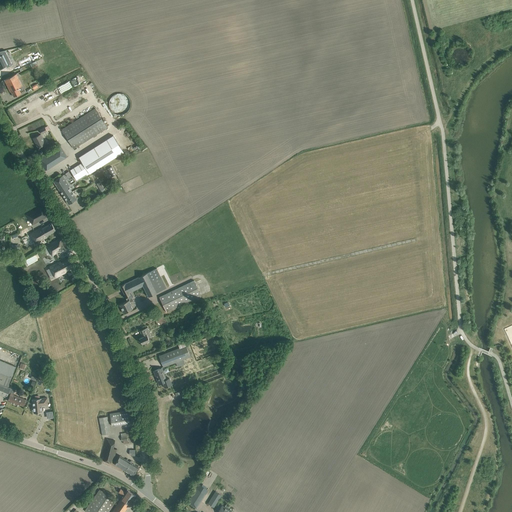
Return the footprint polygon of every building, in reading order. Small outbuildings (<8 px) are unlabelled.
[(11,62),(7,54),(7,53),(2,55),(0,56),(0,68),(4,67),(6,66),(7,67),(6,67),(6,68),(13,65),(12,65),(11,63),(11,62)] [(18,63),(21,68),(31,63),(29,58),(18,63)] [(16,73),(9,77),(4,79),(10,91),(11,91),(18,87),(18,88),(23,86),(16,73)] [(21,93),(18,88),(18,87),(11,91),(14,97),(21,93)] [(119,95),(118,95),(117,95),(116,95),(115,96),(114,96),(113,97),(112,97),(112,98),(111,99),(110,99),(110,100),(109,101),(109,102),(109,103),(109,104),(108,105),(109,106),(109,107),(109,108),(109,109),(110,110),(110,111),(111,112),(111,113),(112,113),(113,114),(114,115),(115,115),(116,116),(117,116),(118,116),(119,116),(120,116),(121,116),(122,116),(123,116),(124,115),(125,115),(125,114),(126,113),(127,113),(128,112),(128,111),(129,110),(129,109),(129,108),(130,107),(130,106),(130,105),(130,104),(130,103),(129,102),(129,101),(129,100),(128,99),(127,99),(127,98),(126,97),(125,96),(124,96),(123,96),(122,95),(121,95),(120,95),(119,95)] [(62,129),(74,149),(107,127),(95,108),(62,129)] [(45,144),(40,134),(33,138),(34,138),(35,140),(35,141),(38,147),(39,146),(40,147),(45,144)] [(124,152),(123,151),(113,135),(79,157),(82,162),(90,174),(124,152)] [(60,146),(43,157),(39,159),(45,170),(67,156),(60,146)] [(90,174),(82,162),(80,164),(80,163),(70,170),(77,180),(86,174),(87,175),(90,174)] [(112,166),(108,168),(112,177),(116,174),(112,166)] [(63,175),(58,178),(54,181),(69,204),(77,199),(68,186),(70,185),(63,175)] [(49,216),(43,206),(43,205),(26,215),(30,222),(31,222),(33,225),(49,216)] [(52,223),(42,228),(46,236),(56,231),(52,223)] [(46,236),(42,228),(42,227),(37,229),(30,233),(36,243),(47,237),(46,236)] [(66,248),(60,238),(46,245),(52,256),(66,248)] [(60,261),(56,263),(50,266),(55,277),(62,274),(66,272),(66,270),(75,265),(71,257),(61,263),(60,261)] [(147,272),(120,286),(127,300),(132,297),(133,296),(131,292),(143,286),(148,297),(157,292),(152,281),(161,277),(157,268),(147,272)] [(201,294),(194,280),(159,296),(166,311),(201,294)] [(133,300),(132,297),(127,300),(128,301),(119,305),(124,313),(133,308),(131,304),(132,304),(130,302),(133,300)] [(166,321),(161,312),(154,316),(158,325),(166,321)] [(151,336),(147,327),(144,329),(140,330),(142,336),(139,338),(142,343),(146,342),(147,341),(148,342),(149,342),(149,340),(150,340),(148,337),(151,336)] [(180,349),(179,348),(164,354),(159,356),(163,367),(168,365),(176,362),(178,366),(185,363),(183,359),(191,356),(192,356),(188,346),(187,346),(180,349)] [(16,366),(0,359),(0,394),(7,397),(9,398),(11,392),(11,393),(13,389),(8,387),(16,366)] [(162,368),(158,369),(153,371),(159,384),(163,383),(165,387),(172,385),(169,378),(166,379),(162,368)] [(13,396),(14,393),(11,393),(11,392),(9,398),(7,401),(20,405),(20,404),(23,406),(26,400),(21,398),(21,399),(13,396)] [(34,413),(42,412),(42,404),(44,404),(44,405),(48,405),(47,397),(32,399),(33,406),(32,407),(32,410),(34,411),(34,412),(34,413)] [(128,410),(123,411),(110,413),(112,426),(130,423),(128,410)] [(110,433),(107,416),(99,418),(102,435),(110,433)] [(107,439),(101,459),(112,463),(116,449),(113,448),(115,442),(107,439)] [(126,471),(131,462),(132,461),(131,460),(130,461),(127,460),(128,459),(127,458),(127,459),(120,455),(115,464),(126,471)] [(138,467),(131,462),(126,471),(133,475),(138,467)] [(196,488),(190,498),(187,502),(197,508),(206,494),(196,488)] [(113,511),(118,503),(116,501),(99,489),(97,494),(85,510),(87,511),(108,511),(110,509),(113,511)] [(133,499),(136,495),(127,489),(125,492),(121,489),(118,492),(123,495),(119,501),(128,507),(133,499)] [(208,503),(214,507),(222,495),(215,491),(208,503)] [(124,511),(128,507),(119,501),(118,503),(113,511),(111,511),(124,511)]
